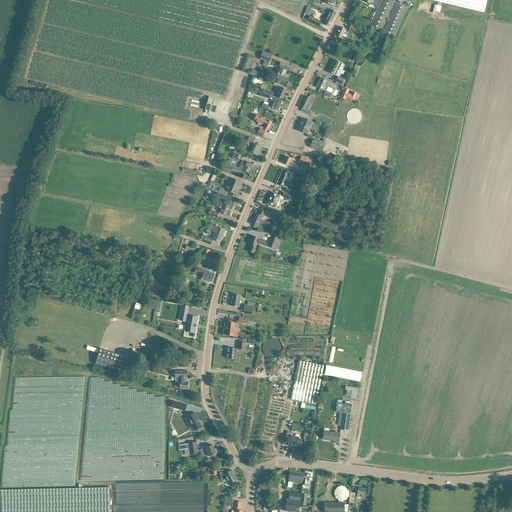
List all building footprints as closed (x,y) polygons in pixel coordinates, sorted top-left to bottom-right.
[(395,0),(381,0),(370,26),(381,31),(395,0)] [(431,0),(484,13),(486,0),(431,0)] [(395,3),(383,32),(394,37),(407,8),(395,3)] [(331,10),(329,9),(322,23),(324,24),(329,26),(334,15),(336,11),(331,10)] [(309,16),(307,21),(319,26),(321,22),(309,16)] [(355,33),(358,28),(351,25),(349,30),(355,33)] [(348,36),(343,33),(345,29),(340,27),(336,36),(341,38),(346,41),(348,38),(347,38),(348,36)] [(261,53),(259,60),(269,64),(272,57),(261,53)] [(342,63),(333,59),(330,66),(331,67),(328,71),(338,76),(342,70),(339,68),(342,63)] [(276,77),(286,81),(288,76),(284,74),(286,69),(289,70),(291,66),(284,64),(281,63),(279,67),(280,67),(276,77)] [(344,81),(344,80),(338,77),(336,81),(343,85),(345,82),(344,81)] [(330,82),(325,80),(321,78),(316,87),(326,91),(324,95),(330,97),(332,97),(337,85),(330,82)] [(287,90),(282,88),(280,87),(280,88),(278,92),(276,91),(275,93),(264,90),(263,93),(270,95),(274,96),(274,95),(283,99),(287,90)] [(345,88),(340,98),(345,99),(346,97),(353,101),(357,93),(352,91),(351,95),(348,93),(349,90),(345,88)] [(273,97),(274,96),(270,95),(263,93),(262,96),(272,100),(271,102),(274,103),(271,107),(278,110),(282,101),(273,97)] [(307,104),(310,98),(305,96),(300,107),(302,108),(301,111),(310,115),(311,112),(307,111),(310,105),(307,104)] [(215,113),(219,100),(209,97),(205,110),(215,113)] [(262,126),(264,127),(269,129),(272,122),(267,120),(256,115),(254,120),(260,123),(262,124),(262,126)] [(312,122),(307,120),(303,118),(301,122),(302,122),(298,130),(306,134),(312,122)] [(262,137),(265,131),(259,128),(256,135),(262,137)] [(321,152),(325,144),(313,139),(310,147),(321,152)] [(261,146),(256,144),(255,143),(253,147),(251,147),(248,151),(257,155),(261,146)] [(291,158),(286,156),(283,163),(293,168),(295,164),(290,162),(291,158)] [(305,165),(307,159),(301,156),(299,163),(305,165)] [(310,171),(314,160),(308,157),(304,169),(310,171)] [(253,164),(248,162),(245,161),(243,163),(241,163),(238,168),(229,164),(227,168),(239,174),(241,169),(242,170),(249,173),(253,164)] [(329,167),(328,175),(336,177),(337,169),(329,167)] [(289,174),(287,173),(282,171),(279,179),(280,179),(278,184),(277,184),(284,187),(289,174)] [(241,182),(237,180),(230,177),(225,189),(220,187),(218,191),(225,195),(227,191),(232,193),(233,194),(233,193),(237,195),(239,190),(238,189),(241,182)] [(268,199),(266,204),(275,207),(276,205),(277,205),(278,205),(279,204),(279,203),(279,202),(278,201),(279,198),(287,201),(288,198),(291,199),(292,196),(282,192),(281,196),(271,192),(269,199),(268,199)] [(232,203),(227,201),(224,200),(222,205),(217,203),(216,206),(221,208),(219,212),(224,214),(223,214),(224,215),(224,214),(227,215),(229,208),(230,209),(232,203)] [(266,212),(264,211),(260,209),(258,214),(255,213),(251,223),(255,225),(258,227),(263,229),(270,230),(271,222),(266,222),(264,221),(265,220),(263,219),(262,220),(261,219),(262,216),(263,217),(266,212)] [(210,210),(208,213),(210,214),(209,216),(215,219),(216,217),(217,217),(218,214),(210,210)] [(353,227),(305,216),(303,226),(344,235),(347,235),(351,236),(353,227)] [(225,230),(220,228),(217,227),(213,226),(212,231),(215,232),(212,239),(217,241),(216,241),(217,242),(217,241),(220,242),(219,242),(221,236),(222,236),(225,230)] [(211,238),(202,235),(200,240),(211,244),(212,241),(210,240),(211,238)] [(251,244),(249,251),(255,253),(257,247),(256,246),(257,243),(262,245),(264,246),(266,241),(258,238),(259,238),(257,237),(252,236),(250,244),(251,244)] [(277,249),(281,239),(273,236),(269,247),(277,249)] [(209,270),(196,266),(194,273),(202,276),(201,278),(212,282),(215,271),(210,269),(209,270)] [(241,295),(232,294),(230,306),(239,307),(241,295)] [(254,307),(244,305),(243,313),(253,314),(254,307)] [(179,320),(187,321),(185,331),(194,332),(195,327),(196,327),(196,324),(197,318),(187,316),(188,307),(182,306),(179,320)] [(226,327),(225,335),(233,336),(234,332),(237,332),(238,328),(234,328),(235,323),(234,322),(234,320),(229,319),(229,322),(226,321),(226,327)] [(162,328),(171,331),(173,325),(164,321),(162,328)] [(259,348),(261,337),(253,337),(253,340),(249,339),(248,344),(256,344),(259,348)] [(120,371),(125,356),(100,348),(95,364),(120,371)] [(236,349),(233,348),(228,348),(228,353),(227,353),(227,358),(232,359),(235,359),(236,349)] [(298,361),(291,399),(316,404),(324,366),(298,361)] [(177,379),(186,379),(186,377),(187,377),(187,371),(175,371),(175,377),(177,377),(177,379)] [(186,382),(186,379),(177,379),(177,381),(176,381),(176,387),(180,387),(180,388),(183,388),(188,388),(188,382),(186,382)] [(346,386),(345,389),(347,390),(346,396),(350,396),(350,398),(357,399),(359,388),(346,386)] [(172,401),(170,407),(184,411),(184,410),(186,405),(186,404),(172,401)] [(198,419),(195,412),(184,418),(187,422),(189,421),(195,431),(202,427),(198,419)] [(350,419),(351,414),(339,412),(338,425),(341,425),(340,429),(349,430),(349,425),(350,419)] [(292,432),(287,431),(285,445),(289,445),(289,444),(298,446),(299,438),(291,436),(292,432)] [(340,433),(335,432),(324,431),(323,439),(334,441),(334,443),(338,443),(340,433)] [(196,442),(188,443),(190,455),(199,454),(196,442)] [(206,448),(200,449),(203,458),(209,456),(213,455),(214,455),(214,454),(216,453),(213,445),(208,447),(206,448)] [(225,473),(225,472),(220,473),(221,480),(226,478),(229,484),(237,480),(231,470),(225,473)] [(303,481),(304,474),(300,473),(297,473),(295,473),(295,472),(290,472),(288,486),(292,486),(292,482),(299,483),(303,483),(303,481)] [(338,503),(343,502),(342,501),(346,500),(349,497),(349,493),(348,489),(345,487),(341,486),(337,488),(335,490),(334,494),(336,498),(338,500),(338,503)] [(109,511),(109,487),(0,489),(0,511),(109,511)] [(365,494),(365,489),(358,488),(357,493),(357,497),(357,499),(367,500),(368,494),(365,494)] [(298,511),(301,498),(301,494),(289,492),(288,499),(286,499),(285,511),(294,511),(298,511)] [(347,511),(348,509),(351,509),(352,505),(350,505),(351,502),(354,503),(355,493),(350,492),(349,504),(348,504),(347,511)] [(241,502),(236,502),(235,502),(234,510),(235,510),(234,511),(242,511),(243,510),(240,510),(241,502)] [(347,511),(348,504),(344,504),(344,503),(343,503),(343,502),(338,503),(324,503),(324,511),(347,511)]
